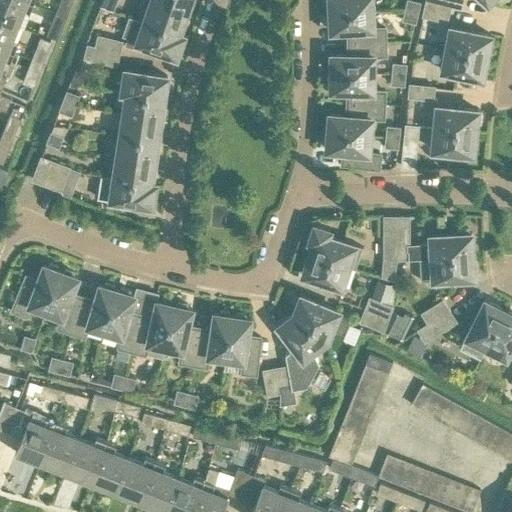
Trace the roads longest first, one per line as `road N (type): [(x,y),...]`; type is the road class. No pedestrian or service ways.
road 1 (residential): [(217,0),(193,75),(168,267)]
road 2 (residential): [(300,197),(417,190),(511,196)]
road 3 (residential): [(300,197),(306,0)]
road 4 (residential): [(0,254),(10,232),(33,227),(168,267)]
road 5 (residential): [(168,267),(231,282),(257,279),(300,197)]
